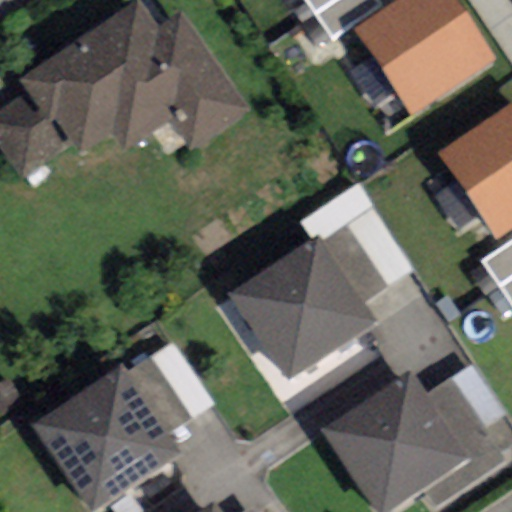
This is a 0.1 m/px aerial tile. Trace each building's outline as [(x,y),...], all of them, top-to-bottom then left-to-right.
[(382,10),(374,0),(304,0),(337,43),(382,10)] [(448,0),(415,0),(354,42),(411,126),(495,68),(448,0)] [(26,99),(0,116),(0,142),(21,175),(67,146),(78,163),(155,114),(178,150),(226,119),(172,36),(149,51),(127,17),(19,87),(26,99)] [(511,115),(438,166),(495,250),(511,238),(511,115)] [(511,251),(487,269),(511,302),(511,251)] [(225,308),(276,385),(359,331),(308,254),(225,308)] [(181,352),(149,373),(189,433),(221,412),(181,352)] [(30,445),(74,511),(95,511),(163,468),(112,391),(30,445)] [(320,451),(360,511),(395,511),(453,474),(402,397),(320,451)]
